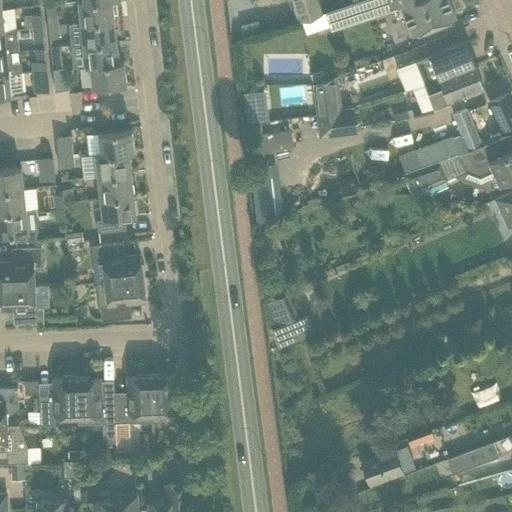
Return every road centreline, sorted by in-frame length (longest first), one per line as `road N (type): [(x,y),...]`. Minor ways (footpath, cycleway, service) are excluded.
road 1 (secondary): [(255,511),(190,0)]
road 2 (residential): [(0,339),(172,333),(138,0)]
